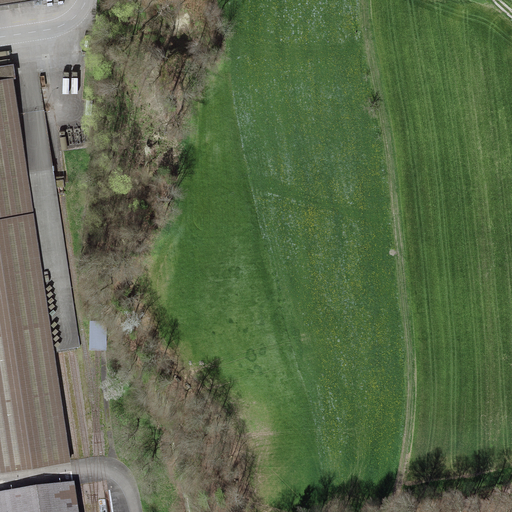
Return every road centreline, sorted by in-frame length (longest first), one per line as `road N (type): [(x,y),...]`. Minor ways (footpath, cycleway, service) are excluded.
road 1 (track): [(398,511),(409,439),(408,317),(366,0)]
road 2 (track): [(136,511),(127,481),(112,469),(0,482)]
